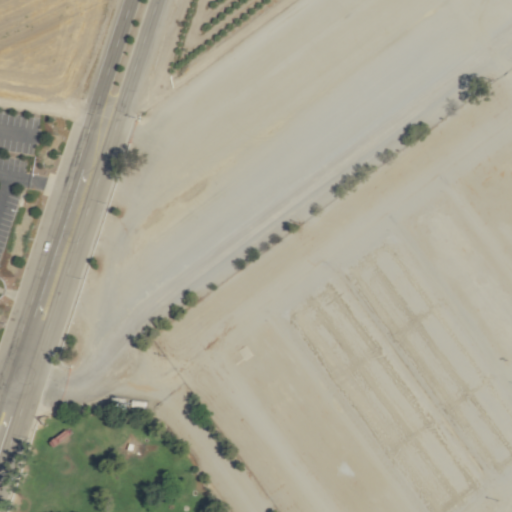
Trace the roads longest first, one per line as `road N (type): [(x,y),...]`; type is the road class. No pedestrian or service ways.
road 1 (secondary): [(32,372),(155,0)]
road 2 (secondary): [(130,0),(70,183)]
road 3 (secondary): [(70,183),(27,313)]
